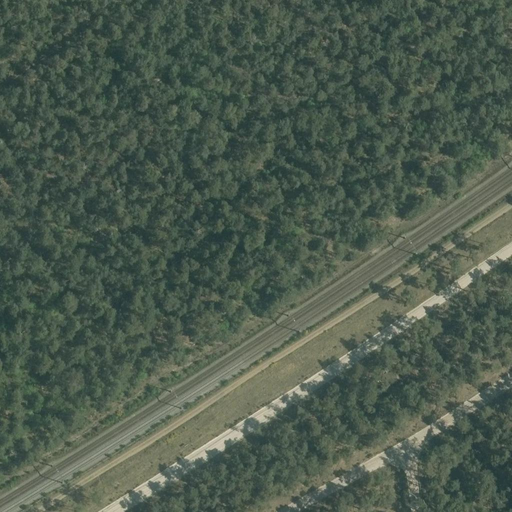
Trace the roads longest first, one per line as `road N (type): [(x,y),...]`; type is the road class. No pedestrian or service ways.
road 1 (track): [(35,511),(511,203)]
road 2 (track): [(101,511),(511,245)]
road 3 (track): [(511,375),(415,445),(293,511)]
